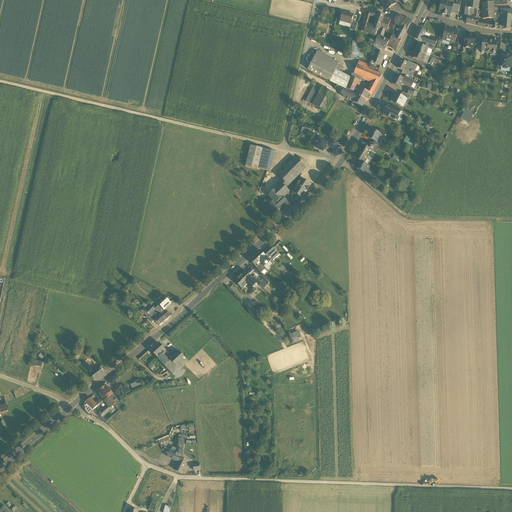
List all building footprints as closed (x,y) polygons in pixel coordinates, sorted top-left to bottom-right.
[(380,2),(386,10),(395,3),(392,0),(383,0),(381,1),(380,2)] [(478,10),(479,2),(468,0),(467,7),(467,8),(469,8),(474,9),(478,10)] [(447,14),(450,15),(451,13),(453,4),(442,1),(439,12),(443,13),(442,14),(446,15),(447,14)] [(459,6),(453,4),(451,13),(458,15),(459,6)] [(482,19),(493,19),(494,19),(494,11),(494,10),(482,11),(482,10),(479,10),(479,14),(479,16),(482,16),(482,19)] [(353,15),(342,12),(340,21),(351,24),(352,21),(353,15)] [(378,29),(380,29),(381,24),(383,18),(384,15),(378,14),(376,18),(373,27),(378,29)] [(395,23),(400,27),(405,19),(400,16),(396,15),(395,23)] [(510,31),(510,29),(511,16),(501,15),(501,16),(500,16),(500,20),(503,20),(503,26),(502,30),(510,31)] [(466,24),(477,26),(478,22),(478,19),(473,18),(468,17),(467,17),(466,24)] [(390,20),(383,18),(381,24),(380,29),(384,31),(386,31),(390,20)] [(406,18),(405,19),(400,27),(399,28),(400,28),(405,32),(411,21),(406,18)] [(358,23),(352,21),(351,24),(350,28),(349,30),(355,31),(358,23)] [(360,31),(370,35),(373,27),(366,24),(362,23),(360,31)] [(399,38),(402,39),(405,32),(400,28),(397,33),(393,31),(393,34),(399,38)] [(414,38),(421,42),(423,37),(425,34),(426,32),(418,29),(414,38)] [(449,43),(454,44),(458,32),(446,29),(444,36),(443,38),(443,39),(450,41),(449,43)] [(393,34),(390,40),(389,42),(392,44),(397,48),(402,39),(399,38),(393,34)] [(465,48),(470,48),(470,46),(474,46),(474,45),(474,41),(475,36),(471,36),(471,35),(468,35),(468,36),(465,36),(465,44),(465,48)] [(389,41),(381,38),(378,37),(376,41),(375,43),(375,44),(382,47),(385,48),(388,43),(388,42),(389,41)] [(427,44),(435,46),(437,40),(434,39),(435,38),(433,38),(433,39),(429,37),(428,39),(427,44)] [(486,53),(496,54),(497,43),(488,41),(489,40),(483,39),(481,51),(486,52),(486,53)] [(353,56),(362,57),(362,50),(363,50),(364,43),(353,42),(352,47),(354,47),(353,56)] [(374,44),(373,47),(372,50),(376,51),(380,52),(381,50),(384,51),(385,48),(382,47),(375,44),(374,44)] [(418,45),(415,51),(425,55),(428,48),(426,48),(418,45)] [(426,48),(428,48),(425,55),(429,57),(432,50),(433,46),(428,45),(426,48)] [(376,64),(380,66),(384,54),(380,52),(376,51),(374,57),(372,61),(376,63),(376,64)] [(413,58),(422,62),(425,55),(415,51),(413,58)] [(317,52),(313,59),(336,70),(338,65),(339,63),(317,52)] [(511,57),(502,56),(501,58),(500,67),(510,69),(511,57)] [(330,81),(336,70),(313,59),(308,70),(330,81)] [(403,71),(404,69),(407,63),(402,60),(397,68),(403,71)] [(408,61),(407,63),(404,69),(413,74),(418,66),(408,61)] [(357,65),(353,74),(361,77),(372,82),(377,84),(382,75),(357,65)] [(339,72),(336,70),(330,81),(330,82),(344,89),(350,78),(340,73),(339,72)] [(400,87),(401,83),(404,80),(403,79),(396,76),(392,84),(399,88),(400,87)] [(357,88),(359,81),(350,77),(346,89),(351,91),(356,93),(358,89),(357,88)] [(404,78),(403,79),(404,80),(401,83),(404,85),(410,88),(411,87),(413,83),(407,80),(404,78)] [(306,102),(313,105),(322,88),(315,84),(306,102)] [(335,95),(322,88),(313,105),(326,113),(335,95)] [(352,102),(355,95),(351,93),(344,89),(342,94),(341,94),(344,96),(343,97),(346,99),(352,102)] [(356,93),(355,95),(367,101),(371,94),(367,92),(358,89),(356,93)] [(395,104),(401,107),(404,103),(405,104),(407,100),(407,99),(400,96),(395,93),(395,95),(394,94),(391,100),(396,102),(395,104)] [(364,108),(367,101),(355,95),(352,102),(364,108)] [(394,119),(398,121),(399,117),(398,117),(400,113),(392,109),(387,106),(383,114),(394,119)] [(474,114),(465,110),(460,118),(469,123),(474,114)] [(374,141),(377,143),(379,139),(378,139),(379,136),(380,134),(377,133),(371,130),(367,137),(374,141)] [(379,136),(384,139),(386,134),(379,130),(377,133),(380,134),(379,136)] [(328,143),(319,138),(316,143),(314,147),(323,152),(326,145),(328,143)] [(338,144),(330,139),(328,143),(326,145),(334,149),(334,150),(337,145),(338,144)] [(332,153),(337,156),(341,148),(337,145),(334,150),(334,149),(332,153)] [(362,145),(358,152),(367,157),(371,151),(371,150),(366,148),(362,145)] [(248,167),(258,170),(258,169),(259,164),(263,149),(250,146),(245,167),(248,167)] [(274,152),(263,149),(259,164),(271,167),(274,152)] [(376,153),(372,151),(371,151),(367,157),(371,160),(372,160),(376,153)] [(364,164),(367,157),(358,152),(355,159),(359,161),(364,164)] [(283,181),(288,185),(305,168),(296,158),(278,175),(283,181)] [(368,166),(364,164),(359,161),(357,165),(358,166),(357,169),(365,173),(366,174),(366,172),(370,167),(368,166)] [(295,188),(305,194),(311,185),(301,179),(295,188)] [(281,183),(275,189),(283,197),(283,198),(289,192),(286,188),(281,183)] [(293,192),(299,196),(302,198),(305,194),(295,188),(293,192)] [(275,204),(283,197),(275,189),(268,196),(273,201),(275,204)] [(286,201),(283,198),(283,197),(275,204),(273,201),(269,205),(271,208),(270,208),(272,211),(273,210),(276,213),(280,209),(279,208),(281,205),(286,201)] [(290,205),(286,201),(281,205),(285,210),(290,205)] [(267,255),(272,260),(273,261),(279,256),(273,249),(267,255)] [(264,257),(260,252),(255,256),(261,263),(266,259),(264,257)] [(272,260),(267,255),(264,257),(266,259),(261,263),(264,267),(272,260)] [(261,263),(255,256),(250,261),(256,268),(259,265),(261,263)] [(252,278),(254,281),(255,280),(259,276),(254,270),(249,275),(252,278)] [(254,281),(252,278),(249,275),(245,272),(235,282),(242,289),(247,283),(252,288),(257,282),(255,280),(254,281)] [(261,278),(268,285),(271,282),(264,276),(261,278)] [(159,305),(164,310),(170,304),(164,296),(163,298),(162,297),(158,301),(158,302),(157,303),(159,305)] [(154,310),(162,314),(165,311),(164,310),(159,305),(154,310),(149,305),(148,306),(150,308),(151,307),(154,310)] [(149,315),(150,316),(151,315),(150,314),(153,312),(154,310),(151,307),(150,308),(148,306),(146,308),(144,310),(145,310),(149,315)] [(150,316),(149,315),(145,310),(142,313),(147,317),(152,323),(154,320),(150,316)] [(166,320),(170,316),(165,311),(162,314),(161,315),(166,320)] [(156,313),(153,312),(150,314),(151,315),(150,316),(154,320),(159,316),(156,313)] [(154,320),(159,326),(166,320),(161,315),(159,316),(154,320)] [(290,335),(292,339),(297,337),(298,339),(301,338),(299,331),(290,335)] [(169,362),(165,358),(162,354),(165,351),(158,343),(151,350),(161,362),(165,366),(170,362),(169,362)] [(80,357),(75,352),(71,356),(77,361),(80,357)] [(165,366),(169,371),(185,357),(180,352),(169,362),(170,362),(165,366)] [(173,375),(188,362),(185,357),(169,371),(173,375)] [(90,375),(94,380),(102,373),(99,369),(94,372),(90,375)] [(138,381),(130,385),(133,390),(140,387),(138,381)] [(101,398),(104,401),(108,398),(112,395),(105,386),(97,392),(101,398)] [(130,392),(127,386),(120,390),(123,396),(130,392)] [(112,395),(108,398),(114,405),(118,402),(112,395)] [(92,410),(97,406),(94,403),(89,398),(85,402),(87,404),(92,410)] [(101,398),(94,403),(97,406),(102,402),(104,401),(101,398)] [(104,402),(108,407),(109,409),(110,409),(114,405),(108,398),(104,401),(104,402)] [(119,403),(118,402),(114,405),(119,411),(123,408),(121,406),(119,403)] [(88,414),(92,410),(87,404),(84,406),(84,407),(85,410),(88,414)] [(175,452),(175,453),(181,455),(180,456),(182,456),(184,440),(179,439),(178,448),(177,448),(177,449),(175,452)] [(167,457),(172,459),(175,453),(175,452),(171,450),(170,450),(167,457)] [(180,457),(180,456),(181,455),(175,453),(172,459),(178,462),(178,461),(179,462),(175,470),(181,473),(187,461),(182,458),(180,457)]
